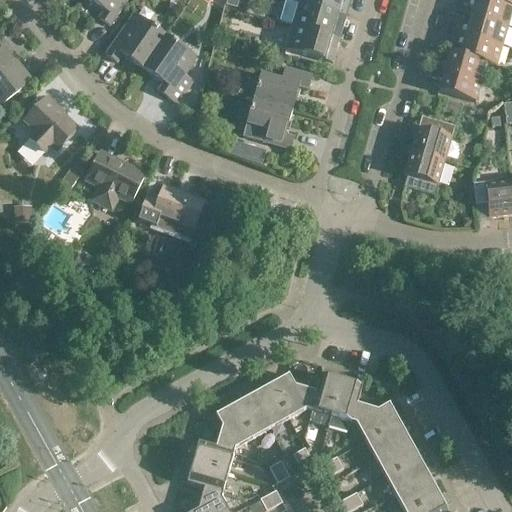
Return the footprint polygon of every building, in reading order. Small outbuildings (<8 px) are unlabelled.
[(128,0),(85,0),(104,13),(98,21),(109,28),(128,0)] [(346,19),(351,0),(299,0),(298,5),(346,19)] [(511,9),(477,0),(461,0),(460,5),(473,8),(471,19),(507,29),(511,11),(511,9)] [(511,0),(477,0),(511,9),(511,0)] [(346,19),(298,5),(287,2),(280,24),(291,28),(339,42),(346,19)] [(121,57),(142,71),(165,38),(133,16),(105,57),(116,65),(121,57)] [(507,29),(471,19),(467,29),(453,25),(450,34),(501,49),(507,29)] [(222,28),(220,35),(227,38),(229,30),(222,28)] [(339,42),(291,28),(285,51),(332,65),(339,42)] [(501,49),(450,34),(448,43),(462,47),(459,58),(486,66),(496,69),(501,49)] [(196,60),(165,38),(142,71),(163,86),(158,93),(177,107),(193,84),(184,78),(196,60)] [(0,102),(21,87),(31,80),(16,62),(4,46),(0,48),(0,102)] [(459,58),(449,55),(447,65),(433,61),(430,71),(481,85),(486,66),(459,58)] [(260,77),(253,102),(291,113),(298,88),(308,91),(311,78),(285,71),(281,83),(260,77)] [(481,85),(430,71),(428,79),(441,83),(438,94),(475,104),(481,85)] [(25,124),(36,134),(31,139),(31,143),(42,154),(46,154),(51,148),(54,151),(73,131),(53,111),(55,109),(47,101),(25,124)] [(291,113),(253,102),(246,127),(258,130),(255,142),(290,152),(294,140),(284,137),(291,113)] [(446,103),(443,114),(458,118),(461,107),(446,103)] [(511,105),(503,107),(505,126),(511,124),(511,105)] [(499,119),(491,120),(492,128),(500,127),(499,119)] [(417,129),(410,154),(443,164),(453,129),(433,123),(430,133),(417,129)] [(193,133),(189,143),(199,147),(203,137),(193,133)] [(443,164),(410,154),(404,178),(416,182),(413,192),(433,198),(443,164)] [(93,203),(111,212),(118,198),(128,202),(140,178),(113,164),(111,167),(101,162),(89,183),(100,188),(93,203)] [(69,177),(61,188),(69,193),(76,182),(69,177)] [(511,217),(511,208),(509,183),(473,187),(475,208),(487,206),(489,220),(511,217)] [(159,220),(192,233),(203,204),(176,195),(177,193),(163,188),(157,204),(146,200),(138,223),(155,229),(159,220)] [(30,209),(14,209),(14,225),(30,224),(30,209)] [(466,221),(462,226),(462,231),(471,230),(470,221),(466,221)] [(78,258),(72,270),(94,282),(101,269),(78,258)] [(288,378),(270,388),(288,423),(305,413),(309,414),(315,395),(294,389),(288,378)] [(319,378),(315,395),(309,414),(330,420),(341,384),(319,378)] [(362,390),(341,384),(330,420),(326,434),(346,440),(351,426),(357,407),(362,390)] [(288,423),(270,388),(252,398),(270,432),(288,423)] [(270,432),(252,398),(234,408),(252,442),(270,432)] [(378,413),(357,407),(351,426),(355,427),(365,445),(398,425),(388,407),(378,413)] [(252,442),(234,408),(215,418),(221,428),(215,450),(234,456),(235,452),(252,442)] [(408,443),(398,425),(365,445),(375,463),(408,443)] [(418,461),(408,443),(375,463),(384,481),(418,461)] [(198,445),(192,466),(228,476),(234,456),(215,450),(198,445)] [(292,457),(296,465),(309,458),(304,450),(292,457)] [(313,466),(309,458),(296,465),(301,473),(313,466)] [(335,460),(328,464),(334,476),(342,472),(335,460)] [(428,479),(418,461),(384,481),(394,498),(428,479)] [(268,470),(273,478),(285,471),(281,464),(268,470)] [(334,476),(328,464),(320,469),(326,481),(334,476)] [(228,476),(192,466),(186,486),(203,491),(222,497),(228,476)] [(289,479),(285,471),(273,478),(277,486),(289,479)] [(411,511),(438,497),(428,479),(394,498),(401,511),(411,511)] [(222,497),(203,491),(197,511),(227,511),(221,501),(222,497)] [(282,505),(275,494),(267,498),(274,510),(282,505)] [(356,496),(348,500),(354,511),(362,508),(356,496)] [(446,511),(438,497),(411,511),(446,511)] [(269,511),(274,510),(267,498),(259,502),(264,511),(269,511)] [(354,511),(348,500),(339,504),(343,511),(354,511)]
